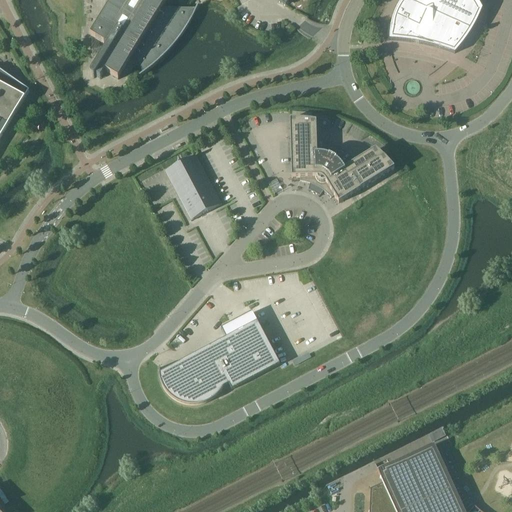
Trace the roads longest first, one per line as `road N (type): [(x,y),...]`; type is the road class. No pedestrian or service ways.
road 1 (unclassified): [(447,141),(454,217),(448,257),(428,298),(394,332),(193,432),(144,408),(128,357)]
road 2 (unclassified): [(222,268),(301,259),(316,250),(320,218),(290,201),(231,257)]
road 3 (unclassified): [(0,306),(43,320),(95,354),(128,357)]
road 4 (unclassified): [(128,357),(164,332),(222,268)]
road 5 (unclassified): [(447,141),(394,130),(344,77)]
